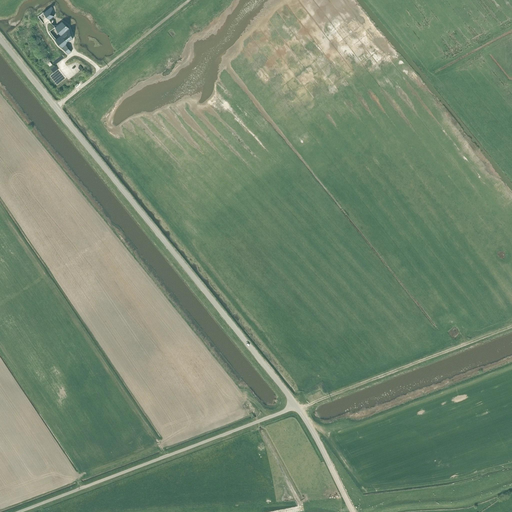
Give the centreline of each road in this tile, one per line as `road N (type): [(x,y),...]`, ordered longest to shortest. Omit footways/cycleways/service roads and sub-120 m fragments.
road 1 (tertiary): [(296,406),(0,37)]
road 2 (unclassified): [(19,511),(296,406)]
road 3 (track): [(55,104),(187,0)]
road 4 (tertiary): [(353,511),(296,406)]
